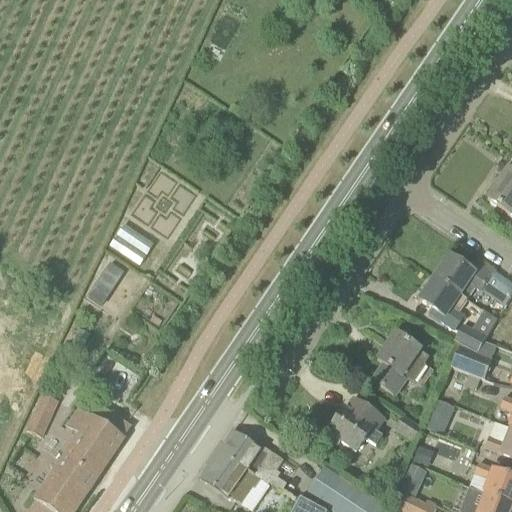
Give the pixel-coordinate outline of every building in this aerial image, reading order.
[(511,175),(509,173),(508,173),(507,174),(509,175),(499,190),(497,188),(487,203),(511,220),(511,175)] [(511,286),(494,274),(489,281),(476,272),(473,276),(449,259),(434,281),(467,304),(475,291),(480,295),(501,309),(511,295),(511,286)] [(459,315),(467,304),(434,281),(419,303),(444,320),(441,324),(454,333),(464,319),(459,315)] [(485,342),(462,329),(453,343),(460,347),(477,357),(479,354),(485,342)] [(419,354),(395,337),(377,364),(383,368),(372,384),(389,395),(396,401),(407,384),(412,388),(426,369),(425,368),(429,362),(419,354)] [(481,354),(479,354),(477,357),(460,347),(449,371),(483,384),(491,362),(484,360),(485,356),(481,354)] [(58,405),(41,397),(26,433),(41,441),(58,405)] [(511,426),(510,432),(511,432),(511,404),(504,401),(500,411),(511,416),(511,426)] [(377,436),(384,425),(359,407),(352,417),(344,412),(325,440),(338,448),(340,445),(356,455),(365,442),(375,449),(381,439),(377,436)] [(451,413),(438,407),(432,419),(444,426),(451,413)] [(78,437),(34,502),(48,511),(76,511),(131,431),(97,409),(91,419),(78,410),(66,429),(78,437)] [(414,446),(423,432),(405,420),(394,433),(414,446)] [(511,461),(511,432),(510,432),(504,447),(489,441),(485,450),(511,461)] [(268,488),(269,486),(282,494),(286,487),(273,478),(283,464),(279,461),(262,450),(259,454),(232,436),(219,455),(260,483),(268,488)] [(254,493),(260,483),(219,455),(201,483),(228,501),(228,500),(240,509),(252,492),(254,493)] [(485,498),(511,508),(511,480),(478,468),(474,478),(490,485),(485,498)] [(382,511),(383,511),(323,471),(305,498),(326,511),(382,511)] [(461,511),(511,511),(511,508),(485,498),(479,511),(478,511),(463,506),(461,511)] [(432,511),(405,499),(399,511),(432,511)] [(316,511),(300,503),(294,511),(316,511)]
